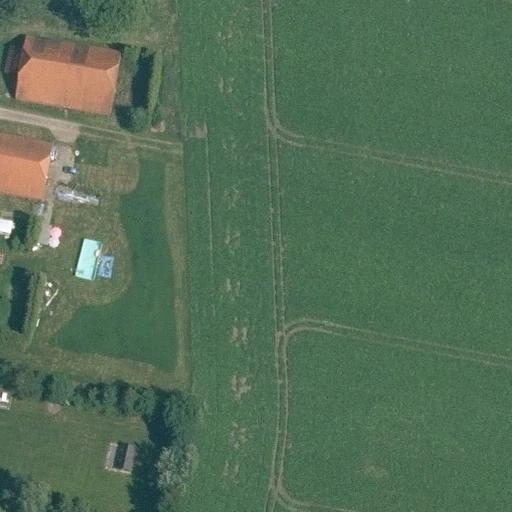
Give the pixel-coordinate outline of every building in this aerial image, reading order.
[(121,56),(26,40),(15,102),(110,118),(121,56)] [(0,194),(42,203),(53,147),(0,137),(0,194)] [(0,236),(9,238),(11,227),(0,224),(0,236)] [(52,229),(41,226),(37,246),(48,248),(52,229)] [(121,447),(116,474),(127,476),(132,449),(121,447)]
